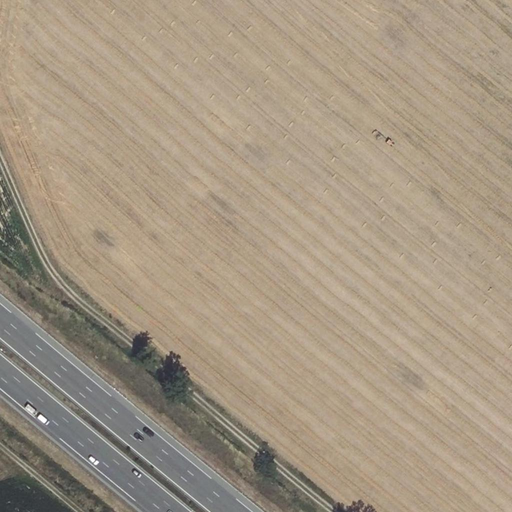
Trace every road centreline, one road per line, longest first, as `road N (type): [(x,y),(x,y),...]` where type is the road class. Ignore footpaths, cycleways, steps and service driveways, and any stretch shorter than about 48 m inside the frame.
road 1 (track): [(0,156),(59,277),(337,511)]
road 2 (motorway): [(232,511),(0,320)]
road 3 (motorway): [(0,371),(171,511)]
